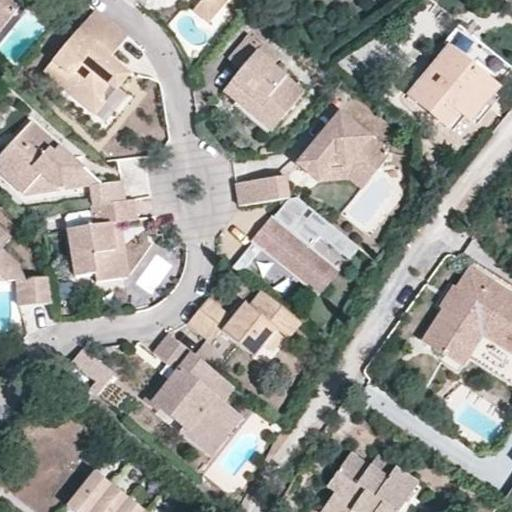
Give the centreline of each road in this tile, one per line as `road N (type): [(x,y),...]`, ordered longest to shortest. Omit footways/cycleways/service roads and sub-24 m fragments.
road 1 (residential): [(107,0),(142,26),(171,81),(203,258),(179,305),(145,321),(75,333),(41,353),(0,401)]
road 2 (residential): [(511,131),(437,221),(253,511)]
